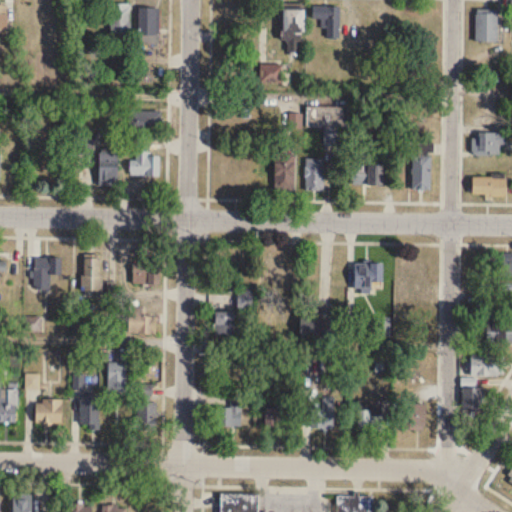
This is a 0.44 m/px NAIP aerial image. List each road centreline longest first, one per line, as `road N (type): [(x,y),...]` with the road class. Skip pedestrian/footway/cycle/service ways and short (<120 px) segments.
road 1 (residential): [(189,0),(181,511)]
road 2 (residential): [(0,216),(511,223)]
road 3 (residential): [(0,459),(445,467),(457,490),(490,511)]
road 4 (residential): [(451,0),(445,467)]
road 5 (residential): [(511,404),(443,511)]
